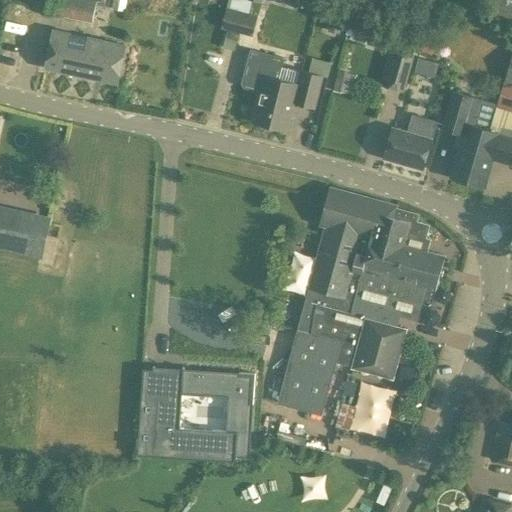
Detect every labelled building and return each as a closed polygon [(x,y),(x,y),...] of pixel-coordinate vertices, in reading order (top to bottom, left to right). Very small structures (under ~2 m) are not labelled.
[(90,0),(47,0),(45,13),(87,22),(92,23),(96,1),(90,0)] [(511,0),(497,0),(493,13),(511,18),(511,0)] [(220,28),(252,37),(258,17),(226,8),(220,28)] [(330,20),(327,32),(340,34),(342,23),(330,20)] [(116,83),(123,45),(54,30),(46,68),(116,83)] [(383,86),(404,92),(415,51),(370,30),(365,44),(393,52),(383,86)] [(287,130),(294,104),(315,110),(324,76),(302,69),(301,72),(282,67),(284,58),(250,49),(241,83),(245,88),(261,93),(253,120),(287,130)] [(486,186),(493,161),(511,165),(511,49),(489,132),(475,128),(483,99),(452,90),(440,130),(463,137),(451,176),(486,186)] [(419,57),(415,70),(436,76),(440,62),(419,57)] [(327,74),(330,63),(312,58),(309,70),(327,74)] [(394,128),(385,157),(421,169),(431,140),(436,121),(411,115),(406,132),(394,128)] [(397,205),(331,187),(320,225),(326,226),(277,403),(322,415),(337,362),(353,366),(353,367),(393,378),(406,330),(395,327),(399,313),(416,318),(420,302),(431,305),(445,256),(421,250),(428,226),(415,222),(417,215),(396,209),(397,205)] [(0,205),(0,250),(42,259),(51,217),(0,205)] [(254,374),(252,373),(239,372),(238,375),(142,369),(137,455),(235,462),(235,454),(246,455),(250,404),(253,404),(254,376),(254,374)] [(383,438),(398,389),(364,379),(356,404),(343,400),(336,424),(383,438)] [(511,463),(511,436),(511,437),(511,435),(511,424),(500,422),(492,459),(511,463)] [(307,478),(303,500),(325,503),(329,481),(307,478)] [(233,482),(229,505),(263,511),(268,488),(233,482)] [(511,511),(511,503),(484,498),(481,511),(511,511)]
